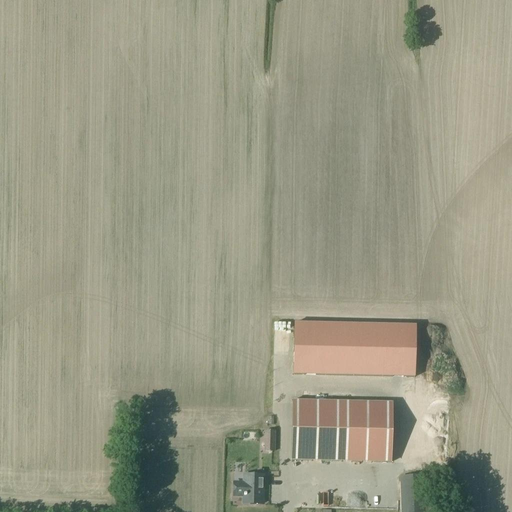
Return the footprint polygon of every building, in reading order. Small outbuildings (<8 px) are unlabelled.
[(416,326),(294,323),(293,375),(414,377),(416,326)] [(392,403),(292,401),(291,461),(391,463),(392,403)] [(256,448),(265,448),(264,427),(256,427),(256,448)] [(266,431),(266,442),(275,443),(275,431),(266,431)] [(263,476),(244,475),(244,483),(234,483),(234,496),(244,496),(243,504),(257,504),(258,499),(263,499),(263,476)] [(401,478),(402,511),(424,511),(423,477),(401,478)] [(307,508),(339,507),(338,483),(306,484),(307,508)] [(343,492),(346,510),(368,505),(365,488),(343,492)] [(426,495),(426,505),(434,505),(434,495),(431,495),(426,495)]
